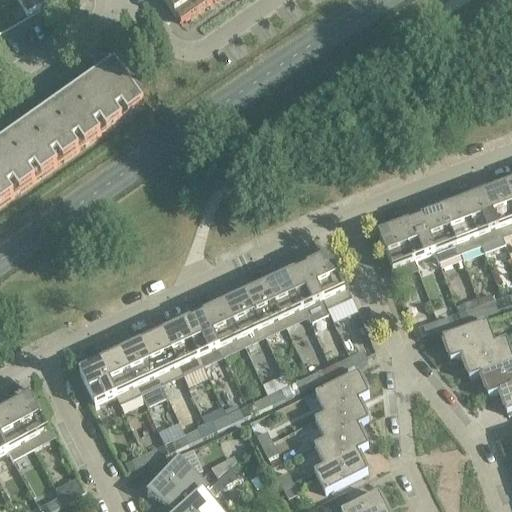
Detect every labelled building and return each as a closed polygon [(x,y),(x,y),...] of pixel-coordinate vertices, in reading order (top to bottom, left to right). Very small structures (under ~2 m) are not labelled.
[(58,2),(56,0),(19,0),(17,1),(27,20),(58,2)] [(161,0),(181,28),(198,15),(187,0),(161,0)] [(215,3),(212,0),(187,0),(198,15),(215,3)] [(112,62),(89,77),(0,140),(0,208),(144,107),(115,66),(112,62)] [(511,202),(507,190),(486,198),(502,240),(511,236),(511,202)] [(502,240),(486,198),(464,207),(481,249),(502,240)] [(481,249),(464,207),(443,215),(459,257),(481,249)] [(459,257),(443,215),(422,223),(435,258),(438,265),(459,257)] [(435,258),(422,223),(401,231),(415,266),(435,258)] [(415,266),(401,231),(378,240),(395,282),(417,273),(415,266)] [(348,301),(329,261),(308,271),(323,305),(326,312),(348,301)] [(323,305),(308,271),(287,280),(303,314),(323,305)] [(303,314),(287,280),(266,290),(285,331),(306,321),(303,314)] [(285,331),(266,290),(246,300),(265,340),(285,331)] [(265,340),(246,300),(225,309),(244,350),(265,340)] [(494,306),(480,310),(483,319),(497,315),(494,306)] [(244,350),(225,309),(204,319),(219,353),(223,360),(244,350)] [(483,319),(480,310),(466,315),(470,324),(483,319)] [(219,353),(204,319),(183,329),(199,362),(219,353)] [(451,320),(437,325),(441,334),(454,330),(451,320)] [(441,334),(437,325),(424,330),(427,339),(441,334)] [(495,347),(487,326),(442,341),(450,364),(461,360),(495,348),(495,347)] [(199,362),(183,329),(163,338),(182,379),(203,369),(199,362)] [(182,379),(163,338),(142,348),(161,388),(182,379)] [(511,360),(506,343),(495,347),(495,348),(461,360),(469,382),(480,378),(480,377),(511,366),(511,360)] [(161,388),(142,348),(121,357),(140,398),(161,388)] [(362,356),(350,362),(354,371),(367,364),(362,356)] [(140,398),(121,357),(101,367),(116,401),(119,408),(140,398)] [(354,371),(350,362),(337,369),(341,377),(354,371)] [(511,366),(480,377),(480,378),(488,400),(499,396),(499,395),(511,390),(511,366)] [(116,401),(101,367),(79,377),(95,411),(116,401)] [(322,375),(309,382),(313,390),(326,384),(322,375)] [(369,399),(358,377),(315,399),(326,419),(326,420),(358,403),(359,404),(369,399)] [(313,390),(309,382),(296,388),(300,397),(313,390)] [(511,390),(499,395),(499,396),(506,417),(511,415),(511,390)] [(281,395),(268,401),(272,410),(285,404),(281,395)] [(53,440),(31,401),(10,412),(32,452),(53,440)] [(272,410),(268,401),(255,407),(259,416),(272,410)] [(326,420),(326,419),(315,424),(325,445),(326,445),(358,429),(358,430),(369,424),(359,404),(358,403),(326,420)] [(32,452),(10,412),(0,418),(0,441),(8,456),(12,463),(32,452)] [(240,415),(227,421),(231,430),(244,424),(240,415)] [(231,430),(227,421),(214,427),(218,436),(231,430)] [(326,445),(325,445),(315,450),(325,470),(325,471),(357,455),(358,456),(369,450),(358,430),(358,429),(326,445)] [(198,434),(185,441),(189,449),(202,443),(198,434)] [(267,434),(256,440),(262,451),(272,446),(267,434)] [(0,460),(8,456),(0,441),(0,460)] [(189,449),(185,441),(172,447),(176,455),(189,449)] [(278,457),(272,446),(262,451),(268,462),(278,457)] [(156,454),(143,460),(147,469),(160,463),(156,454)] [(325,471),(325,470),(314,476),(325,498),(327,497),(331,503),(346,496),(342,489),(368,476),(358,456),(357,455),(325,471)] [(147,469),(143,460),(130,466),(134,475),(147,469)] [(148,498),(174,511),(184,511),(203,495),(204,496),(208,492),(180,464),(148,498)] [(224,468),(219,467),(209,472),(216,482),(227,472),(224,468)] [(231,473),(212,489),(218,495),(240,484),(231,473)] [(287,475),(277,480),(283,492),(293,487),(287,475)] [(299,498),(293,487),(283,492),(288,503),(299,498)] [(281,503),(275,492),(266,497),(271,508),(281,503)] [(72,494),(59,501),(64,510),(76,503),(72,494)] [(184,511),(218,511),(204,496),(203,495),(184,511)] [(348,511),(386,511),(379,497),(348,511)] [(59,511),(64,510),(59,501),(47,508),(48,511),(59,511)]
